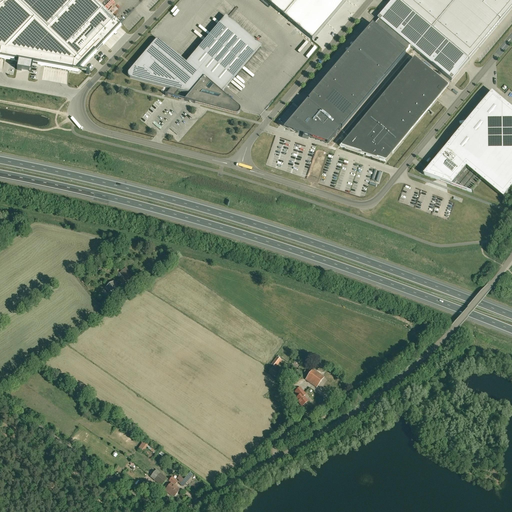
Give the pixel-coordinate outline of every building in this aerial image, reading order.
[(91,0),(8,0),(0,6),(0,58),(77,72),(105,44),(119,28),(122,25),(122,24),(120,27),(91,0)] [(264,0),(284,16),(297,0),(264,0)] [(511,0),(393,0),(378,19),(451,81),(511,8),(511,0)] [(240,109),(239,108),(227,98),(227,99),(221,97),(222,94),(221,93),(242,69),(261,47),(226,17),(186,63),(160,42),(160,41),(159,41),(158,40),(157,40),(156,41),(155,41),(155,42),(128,73),(128,74),(128,75),(128,76),(128,77),(129,77),(129,78),(130,78),(170,89),(165,95),(189,102),(189,103),(190,103),(191,102),(235,114),(236,114),(237,114),(238,114),(239,113),(240,112),(240,111),(240,110),(240,109)] [(341,129),(406,53),(372,24),(362,37),(349,52),(329,75),(316,90),(308,100),(309,101),(308,102),(307,101),(300,109),(301,110),(288,125),(296,132),(327,143),(333,137),(334,137),(340,130),(339,129),(340,128),(341,129)] [(385,147),(392,153),(448,86),(414,58),(341,146),(340,147),(363,154),(364,154),(366,154),(366,155),(385,162),(386,161),(384,161),(383,149),(385,147)] [(511,108),(493,92),(492,93),(493,93),(446,150),(445,150),(432,167),(452,184),(466,168),(504,199),(504,198),(503,198),(511,187),(511,108)] [(126,268),(120,272),(127,282),(133,277),(126,268)] [(113,298),(121,292),(114,282),(105,288),(113,298)] [(277,357),(271,365),(276,368),(282,360),(277,357)] [(269,374),(274,379),(279,373),(274,369),(269,374)] [(324,378),(313,370),(306,380),(317,388),(324,378)] [(306,395),(300,388),(295,392),(299,397),(296,399),(302,406),(307,402),(305,399),(305,398),(304,397),(306,395)] [(167,479),(156,470),(151,477),(162,486),(167,479)] [(174,498),(180,490),(175,485),(178,482),(172,478),(169,481),(171,483),(165,491),(174,498)]
